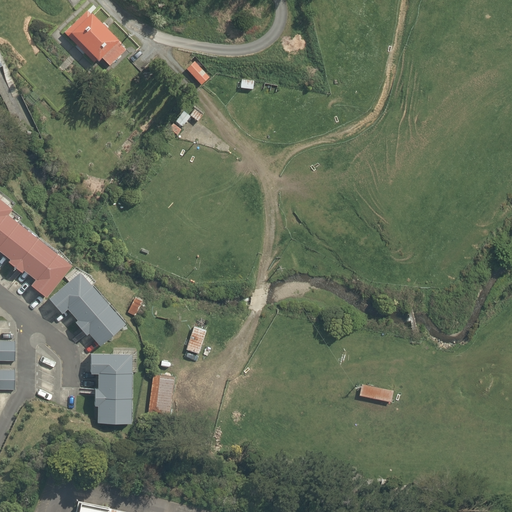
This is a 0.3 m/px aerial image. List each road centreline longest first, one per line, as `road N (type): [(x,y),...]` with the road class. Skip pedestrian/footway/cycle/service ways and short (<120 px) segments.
road 1 (track): [(406,0),(390,82),(375,114),(339,137),(257,160),(153,43),(151,31)]
road 2 (track): [(193,393),(237,348),(257,305),(274,226),(257,160)]
road 3 (residential): [(0,295),(31,320),(26,382),(0,434)]
